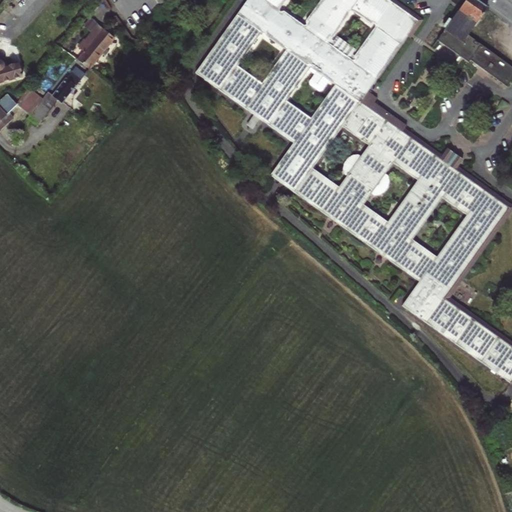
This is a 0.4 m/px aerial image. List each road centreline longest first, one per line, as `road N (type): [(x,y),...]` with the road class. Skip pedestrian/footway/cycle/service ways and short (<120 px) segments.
road 1 (residential): [(0,140),(18,160),(110,49)]
road 2 (unknown): [(511,102),(478,86),(434,141),(469,163),(488,152)]
